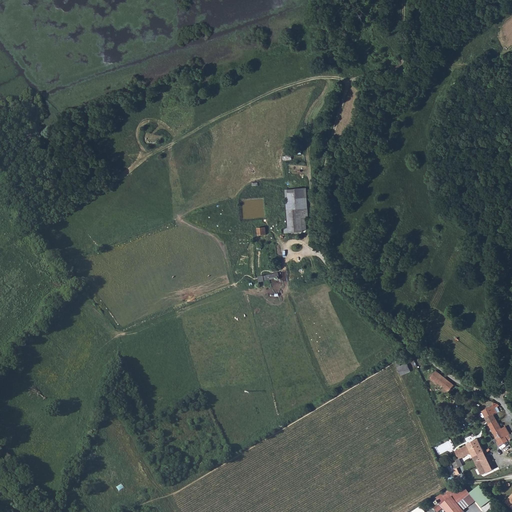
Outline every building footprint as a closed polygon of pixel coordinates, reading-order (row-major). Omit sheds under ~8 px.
[(301,165),(288,166),(289,174),(302,172),(301,165)] [(306,188),(286,190),(289,233),(303,232),(303,229),(306,229),(305,216),(308,216),(306,188)] [(278,272),(258,276),(259,281),(279,277),(278,272)] [(407,363),(401,366),(401,364),(397,366),(401,375),(411,371),(407,363)] [(455,385),(436,370),(430,378),(449,392),(455,385)] [(482,411),(489,425),(494,434),(497,438),(498,441),(509,435),(511,439),(511,438),(511,433),(510,434),(506,426),(502,428),(494,414),(498,412),(496,408),(498,407),(500,406),(498,404),(482,411)] [(472,452),(482,474),(493,470),(478,439),(468,443),(468,445),(455,451),(459,458),(472,452)] [(454,461),(457,468),(463,465),(459,458),(454,461)] [(454,461),(453,460),(450,461),(457,475),(460,474),(457,468),(454,461)] [(458,503),(470,493),(465,485),(448,490),(458,503)] [(458,503),(448,490),(436,497),(439,501),(441,504),(447,511),(463,511),(465,511),(458,503)]
